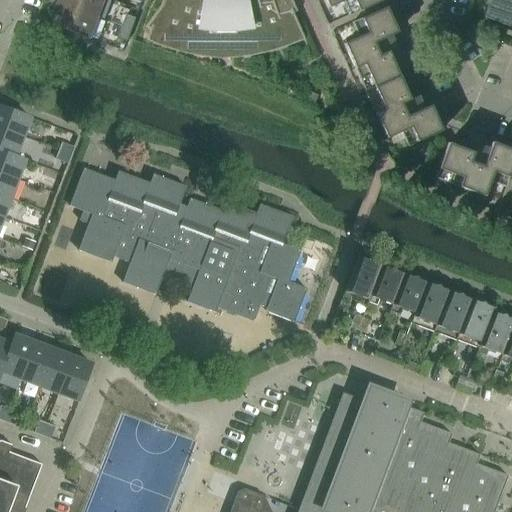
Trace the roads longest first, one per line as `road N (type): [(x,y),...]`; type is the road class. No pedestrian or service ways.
road 1 (residential): [(511,419),(314,347),(306,360),(211,410),(192,411),(142,383),(114,350)]
road 2 (residential): [(35,511),(49,475),(78,442),(114,350)]
road 3 (residential): [(430,0),(459,89),(511,109)]
road 4 (residential): [(114,350),(0,304)]
